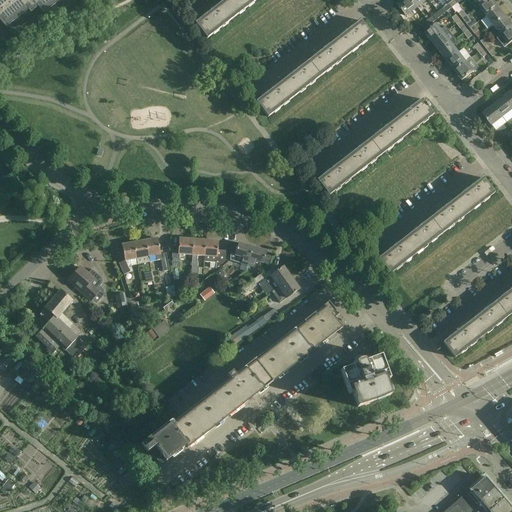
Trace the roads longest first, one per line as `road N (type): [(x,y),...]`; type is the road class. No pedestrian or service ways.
road 1 (tertiary): [(404,340),(302,238),(256,213),(99,197)]
road 2 (secondary): [(451,406),(211,511)]
road 3 (secondary): [(259,511),(465,422)]
road 4 (residential): [(312,168),(427,78)]
road 5 (residential): [(252,89),(368,1)]
road 6 (residential): [(374,246),(487,156)]
road 7 (residential): [(99,197),(0,295)]
road 8 (tertiary): [(99,197),(67,183),(0,124)]
